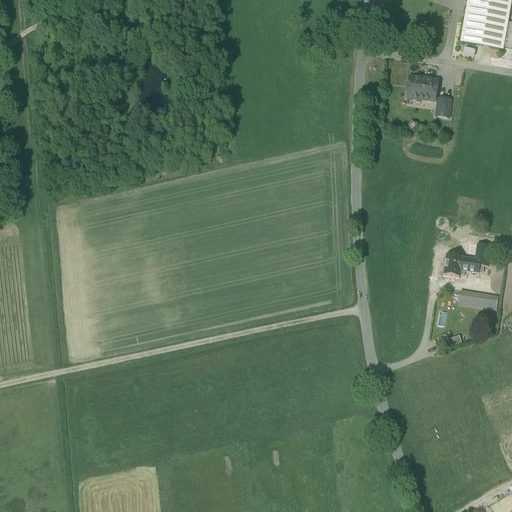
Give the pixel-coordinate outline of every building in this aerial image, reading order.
[(502,52),(511,0),(468,0),(461,44),(502,52)] [(427,81),(420,80),(420,81),(409,79),(407,99),(435,103),(437,83),(427,82),(427,81)] [(451,102),(438,101),(435,118),(448,120),(451,102)] [(463,259),(447,256),(444,276),(460,279),(462,271),(467,271),(466,273),(479,275),(481,263),(463,260),(463,259)] [(479,297),(461,294),(459,306),(478,309),(479,297)] [(499,300),(479,297),(478,309),(497,312),(499,300)] [(447,348),(446,340),(452,339),(450,334),(435,337),(438,350),(447,348)] [(448,347),(461,343),(459,337),(447,340),(448,347)]
